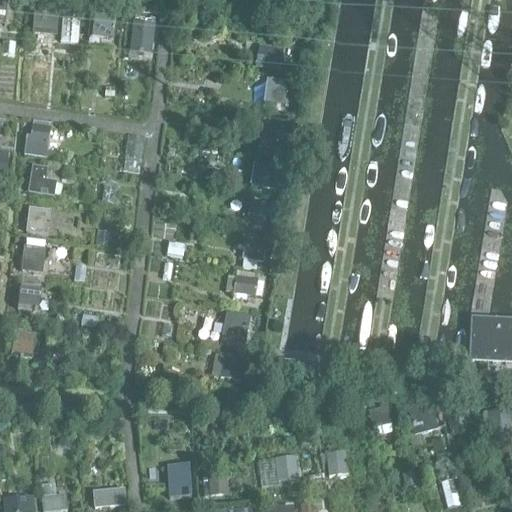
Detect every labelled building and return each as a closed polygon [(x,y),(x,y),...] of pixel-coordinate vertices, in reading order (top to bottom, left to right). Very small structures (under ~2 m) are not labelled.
[(34,11),(32,38),(57,39),(59,8),(39,6),(39,11),(34,11)] [(91,17),(89,39),(115,42),(117,20),(91,17)] [(133,23),(130,47),(152,50),(155,27),(133,23)] [(259,48),(255,69),(279,73),(283,52),(259,48)] [(289,67),(287,74),(294,75),(296,68),(289,67)] [(266,81),(263,106),(284,108),(287,84),(266,81)] [(263,123),(258,152),(275,154),(279,125),(263,123)] [(27,139),(24,158),(47,162),(51,130),(32,128),(31,140),(27,139)] [(0,153),(0,177),(6,179),(9,155),(0,153)] [(264,167),(260,190),(281,193),(285,171),(264,167)] [(32,169),(28,196),(54,201),(56,185),(46,184),(48,172),(32,169)] [(207,171),(205,181),(217,183),(219,173),(207,171)] [(259,205),(255,229),(270,231),(274,208),(259,205)] [(29,212),(25,237),(47,240),(50,214),(29,212)] [(244,246),(242,264),(244,264),(243,273),(256,275),(257,266),(263,266),(267,242),(246,239),(246,246),(244,246)] [(26,251),(23,276),(44,278),(47,253),(46,253),(27,251),(26,251)] [(228,279),(225,295),(234,296),(256,299),(256,298),(262,298),(264,284),(258,284),(258,282),(236,279),(236,280),(228,279)] [(21,288),(17,314),(38,316),(41,290),(21,288)] [(226,316),(219,349),(243,354),(249,320),(226,316)] [(511,370),(511,325),(473,324),(470,368),(511,370)] [(14,336),(11,358),(32,361),(35,339),(14,336)] [(220,380),(220,381),(239,385),(243,361),(224,358),(220,380)] [(33,361),(32,370),(43,372),(45,363),(33,361)] [(317,385),(318,369),(270,368),(269,384),(297,385),(317,385)] [(382,411),(370,414),(374,433),(375,432),(391,429),(393,429),(389,410),(388,410),(387,407),(381,408),(382,411)] [(423,407),(409,411),(416,439),(423,437),(439,433),(434,411),(431,412),(430,408),(423,410),(423,407)] [(466,413),(448,418),(454,440),(472,435),(466,413)] [(511,413),(490,416),(491,422),(493,439),(511,436),(511,413)] [(28,418),(17,419),(18,429),(29,428),(28,418)] [(61,442),(58,449),(69,453),(71,446),(61,442)] [(330,459),(328,459),(330,481),(330,482),(349,480),(347,457),(330,459)] [(295,462),(275,464),(275,465),(278,488),(298,486),(297,481),(295,462)] [(190,469),(168,470),(168,478),(170,501),(192,500),(190,477),(190,469)] [(324,477),(309,479),(310,486),(325,484),(324,477)] [(208,484),(203,484),(204,502),(228,501),(226,481),(208,482),(208,484)] [(126,492),(94,495),(95,511),(128,509),(126,492)] [(67,511),(66,498),(41,501),(42,511),(67,511)] [(29,502),(2,504),(2,511),(33,511),(32,501),(29,502)]
